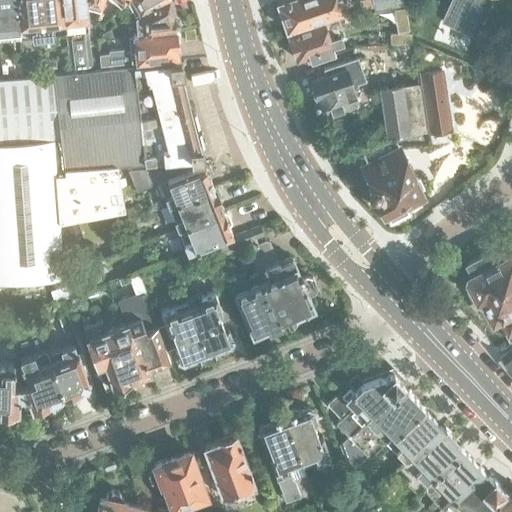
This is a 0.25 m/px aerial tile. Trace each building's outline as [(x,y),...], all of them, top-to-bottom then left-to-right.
[(0,0),(0,29),(19,28),(16,0),(0,0)] [(16,0),(19,28),(20,36),(32,34),(32,38),(44,37),(42,22),(40,22),(38,4),(42,1),(41,0),(16,0)] [(41,0),(42,1),(38,4),(40,22),(42,22),(44,37),(54,36),(54,32),(65,31),(62,0),(41,0)] [(62,0),(65,31),(69,67),(92,64),(88,28),(85,0),(62,0)] [(127,0),(136,12),(159,0),(127,0)] [(138,31),(176,27),(179,23),(178,17),(174,13),(172,1),(171,0),(159,0),(136,12),(138,31)] [(345,0),(278,0),(276,1),(286,28),(348,7),(345,0)] [(359,0),(361,8),(373,6),(374,10),(405,5),(404,0),(359,0)] [(449,0),(442,19),(475,33),(489,0),(449,0)] [(308,60),(318,57),(335,52),(333,45),(343,41),(341,34),(344,33),(338,16),(332,17),(323,21),(323,23),(289,33),(296,58),(306,55),(308,60)] [(111,27),(101,32),(102,36),(112,35),(111,27)] [(176,30),(176,27),(138,31),(133,32),(136,59),(179,55),(177,42),(180,40),(179,33),(176,30)] [(410,31),(389,32),(390,43),(411,42),(410,31)] [(325,73),(310,78),(317,97),(314,102),(317,111),(322,114),(358,101),(354,88),(358,87),(357,83),(366,79),(357,55),(323,67),(325,73)] [(45,56),(37,57),(38,73),(47,72),(46,61),(45,56)] [(0,279),(62,275),(60,249),(68,248),(58,219),(123,207),(116,163),(203,155),(202,145),(195,119),(189,96),(182,70),(181,59),(57,71),(47,72),(47,74),(2,78),(2,77),(0,77),(0,279)] [(4,59),(1,60),(2,74),(24,71),(23,62),(11,63),(11,59),(4,59)] [(46,61),(47,72),(57,71),(56,61),(46,61)] [(383,87),(379,88),(383,118),(386,138),(396,137),(400,142),(427,140),(418,82),(383,87)] [(449,121),(445,97),(425,100),(429,124),(449,121)] [(363,141),(362,141),(369,158),(364,161),(373,182),(371,183),(370,184),(370,185),(370,186),(369,186),(369,187),(369,188),(369,189),(370,190),(370,191),(370,192),(371,193),(372,194),(373,195),(374,196),(375,196),(376,196),(377,197),(383,211),(386,210),(389,219),(408,211),(403,200),(422,192),(401,144),(398,145),(397,143),(400,142),(396,137),(386,138),(387,141),(383,142),(364,144),(363,141)] [(159,179),(168,203),(213,184),(210,175),(212,171),(209,163),(204,161),(204,160),(183,168),(181,162),(157,164),(150,167),(149,164),(127,166),(136,188),(159,179)] [(177,226),(223,208),(219,199),(220,199),(222,196),(218,185),(213,184),(168,203),(177,226)] [(158,200),(150,203),(153,208),(158,208),(161,206),(158,200)] [(206,242),(230,233),(232,232),(228,223),(230,223),(231,220),(227,209),(223,208),(177,226),(186,250),(206,242)] [(72,255),(87,249),(77,220),(62,225),(72,255)] [(258,269),(280,320),(297,313),(301,315),(312,311),(311,310),(313,306),(314,306),(309,293),(314,291),(314,289),(316,286),(317,285),(312,275),(311,275),(307,274),(306,273),(301,275),(292,256),(279,262),(277,258),(276,258),(269,241),(265,241),(256,244),(253,237),(262,233),(259,225),(241,232),(245,241),(252,259),(257,270),(258,269)] [(230,233),(206,242),(210,255),(245,241),(241,232),(231,236),(230,233)] [(499,244),(469,260),(475,273),(470,276),(483,300),(486,298),(497,318),(499,317),(507,331),(511,328),(511,242),(511,241),(501,246),(499,244)] [(93,260),(75,267),(78,273),(95,266),(93,260)] [(267,325),(280,320),(258,269),(257,270),(243,276),(232,272),(226,275),(252,332),(253,332),(257,333),(257,334),(266,331),(265,330),(267,325)] [(128,273),(118,277),(123,290),(133,286),(128,273)] [(68,287),(54,292),(56,300),(71,295),(68,287)] [(189,304),(208,353),(218,349),(221,344),(229,341),(231,336),(227,325),(236,322),(227,299),(218,302),(213,289),(202,293),(200,289),(186,294),(189,304)] [(115,324),(133,375),(149,369),(148,367),(169,360),(144,291),(136,295),(134,292),(117,298),(125,321),(115,324)] [(195,358),(208,353),(189,304),(176,309),(174,304),(160,309),(168,329),(171,327),(173,331),(166,334),(171,347),(174,346),(178,357),(182,359),(191,356),(195,358)] [(128,376),(133,375),(115,324),(105,328),(102,320),(84,327),(87,334),(86,335),(96,362),(95,363),(104,386),(112,383),(112,384),(129,378),(128,376)] [(60,348),(47,352),(65,399),(69,400),(78,397),(80,391),(78,387),(88,383),(75,351),(81,349),(73,329),(65,332),(70,343),(60,347),(60,348)] [(511,346),(501,355),(511,367),(511,346)] [(18,368),(23,396),(26,395),(31,407),(46,401),(47,405),(48,406),(50,406),(54,406),(57,405),(59,404),(62,401),(64,399),(65,399),(47,352),(34,358),(33,354),(20,359),(23,367),(18,368)] [(0,410),(0,411),(1,409),(18,410),(18,396),(22,396),(23,396),(18,368),(12,369),(12,361),(0,360),(0,410)] [(336,421),(348,434),(348,435),(365,418),(401,382),(400,381),(402,380),(392,370),(390,371),(389,370),(382,375),(381,373),(361,380),(353,389),(349,385),(346,382),(326,401),(341,416),(336,421)] [(348,435),(348,434),(341,440),(354,470),(386,439),(385,438),(421,403),(401,382),(365,418),(348,435)] [(405,459),(441,425),(421,403),(385,438),(386,439),(405,459)] [(295,405),(282,410),(300,459),(313,454),(315,459),(330,454),(322,434),(319,435),(313,419),(316,418),(312,407),(308,404),(299,407),(295,405)] [(260,422),(258,427),(262,438),(265,436),(272,453),(268,454),(275,474),(285,501),(300,495),(294,477),(305,473),(300,459),(282,410),(270,415),(268,419),(260,422)] [(425,480),(461,446),(452,436),(454,434),(444,424),(442,426),(441,425),(405,459),(399,465),(410,476),(405,480),(415,491),(426,481),(425,480)] [(224,501),(256,489),(235,431),(203,443),(214,472),(208,474),(214,491),(220,489),(224,501)] [(425,480),(426,481),(438,494),(427,505),(433,511),(481,467),(461,446),(425,480)] [(190,500),(206,493),(189,448),(154,462),(151,464),(150,465),(148,467),(148,471),(147,471),(150,479),(151,479),(153,481),(154,482),(157,482),(160,482),(162,482),(172,506),(175,505),(177,511),(185,511),(193,509),(190,500)] [(433,511),(475,511),(501,487),(500,486),(502,485),(492,475),(491,477),(481,467),(433,511)] [(362,475),(354,483),(361,501),(374,489),(362,475)] [(378,499),(388,490),(381,482),(374,489),(361,501),(364,510),(377,498),(378,499)] [(502,486),(501,487),(475,511),(511,511),(511,489),(509,492),(502,486)] [(99,497),(96,511),(145,511),(146,508),(146,506),(121,501),(122,495),(118,489),(111,488),(105,492),(104,498),(99,497)]
